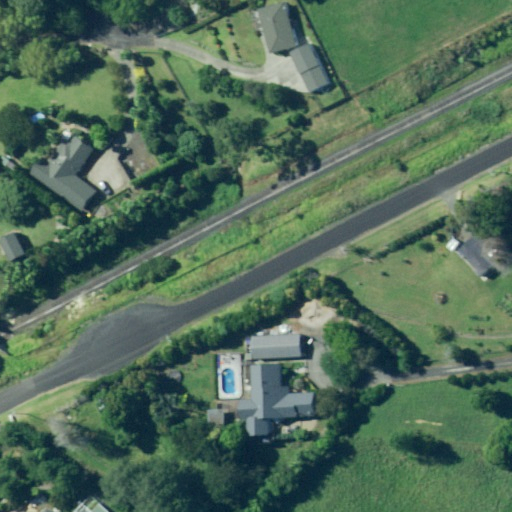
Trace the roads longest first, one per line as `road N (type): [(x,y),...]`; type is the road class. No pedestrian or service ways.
road 1 (residential): [(0,404),(511,145)]
road 2 (residential): [(0,44),(131,41)]
